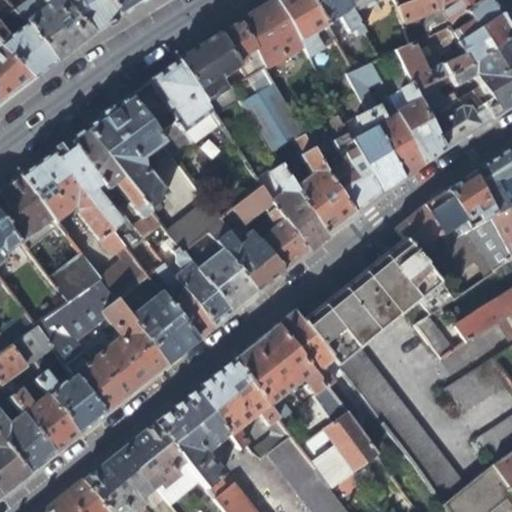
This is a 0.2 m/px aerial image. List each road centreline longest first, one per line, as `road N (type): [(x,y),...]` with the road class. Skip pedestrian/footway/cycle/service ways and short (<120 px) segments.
road 1 (residential): [(511,128),(404,201),(21,511)]
road 2 (residential): [(0,145),(210,0)]
